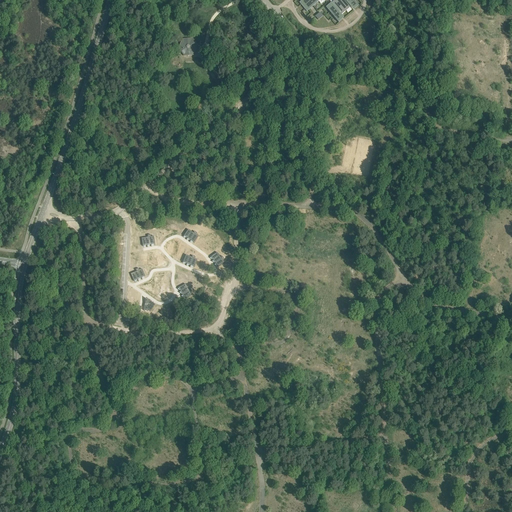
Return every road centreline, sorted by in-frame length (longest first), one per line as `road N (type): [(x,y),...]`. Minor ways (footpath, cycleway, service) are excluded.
road 1 (unclassified): [(235,202),(231,285),(214,331),(144,336),(120,329),(126,232),(119,207)]
road 2 (unclassified): [(511,317),(432,303),(344,208),(235,202)]
road 3 (tertiary): [(42,215),(108,0)]
road 4 (tertiary): [(0,456),(16,407),(24,267)]
road 5 (unclassified): [(146,183),(239,106)]
road 6 (unclassified): [(294,59),(324,40),(340,41),(399,76)]
